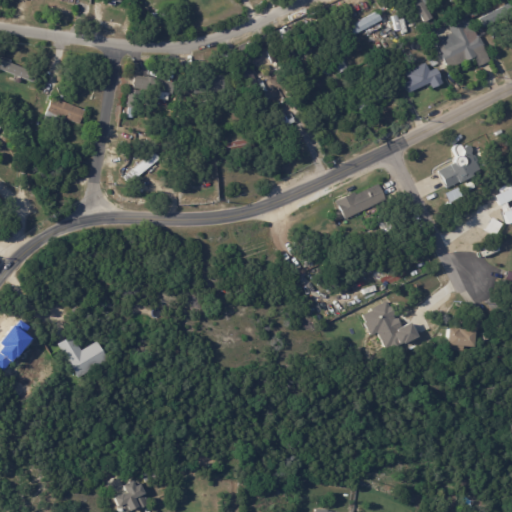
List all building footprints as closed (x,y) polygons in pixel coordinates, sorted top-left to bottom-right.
[(425,23),(412,0),(428,0),(430,3),(426,6),(433,19),(425,23)] [(511,14),(508,17),(484,29),(479,20),(510,4),(511,8),(511,14)] [(488,63),(477,68),(473,58),(447,70),(443,62),(434,43),(451,35),(447,27),(462,20),(460,16),(466,13),(467,15),(476,11),(478,16),(469,21),(477,38),(478,37),(483,46),(482,47),(489,63),(488,63)] [(382,20),(342,42),(337,34),(378,12),(382,20)] [(146,14),(160,14),(160,26),(146,27),(146,14)] [(341,55),(348,70),(340,74),(332,59),(341,55)] [(0,69),(23,79),(26,70),(0,59),(0,69)] [(438,64),(433,67),(430,62),(436,59),(438,64)] [(409,94),(404,84),(410,82),(405,73),(426,63),(430,72),(436,69),(441,79),(440,79),(443,85),(433,89),(430,84),(409,94)] [(255,80),(258,85),(260,84),(261,85),(263,84),(267,92),(265,93),(269,100),(266,101),(270,110),(262,114),(242,72),(250,68),(255,80)] [(215,77),(223,76),(224,92),(194,94),(193,75),(215,73),(215,77)] [(144,78),(174,83),(172,96),(168,95),(167,102),(139,97),(137,110),(134,109),(132,119),(127,118),(128,109),(126,108),(129,90),(132,90),(135,76),(144,78)] [(387,97),(360,111),(356,103),(383,89),(387,97)] [(60,102),(84,111),(79,125),(58,117),(56,122),(45,118),(52,98),(60,102)] [(286,117),(278,121),(273,109),(281,105),(286,117)] [(36,115),(32,125),(24,122),(28,112),(36,115)] [(283,128),(279,121),(291,115),(295,123),(283,128)] [(254,148),(224,154),(222,145),(253,139),(254,148)] [(443,188),(479,174),(467,143),(451,149),(455,161),(435,169),(443,188)] [(158,161),(153,154),(128,169),(133,177),(158,161)] [(386,201),(345,221),(339,209),(338,210),(335,203),(355,193),(356,196),(378,185),(386,201)] [(493,195),(509,187),(511,193),(511,196),(498,204),(493,195)] [(499,211),(505,209),(505,207),(511,204),(511,219),(502,223),(499,211)] [(382,234),(378,226),(385,223),(390,232),(383,236),(382,234)] [(511,285),(511,273),(506,271),(502,281),(511,285)] [(381,350),(414,338),(408,322),(396,327),(387,302),(358,313),(367,336),(375,333),(381,350)] [(472,332),(476,332),(474,350),(461,349),(461,353),(448,352),(448,348),(448,345),(446,345),(447,330),(472,332)] [(482,341),(479,333),(488,330),(491,338),(482,341)] [(82,350),(97,340),(108,359),(78,377),(58,344),(73,335),(82,350)] [(140,483),(145,493),(144,493),(149,504),(137,510),(136,507),(131,509),(132,511),(130,511),(120,511),(119,509),(121,508),(120,506),(119,506),(114,497),(123,493),(124,494),(127,492),(123,485),(133,480),(136,485),(140,483)]
